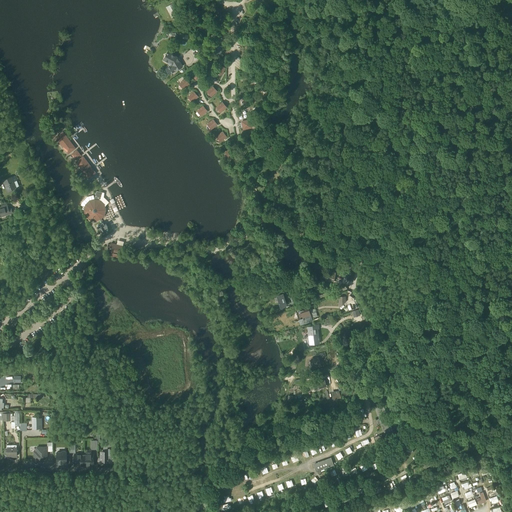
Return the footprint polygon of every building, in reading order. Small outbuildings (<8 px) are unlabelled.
[(170,5),(176,15),(179,14),(178,13),(184,10),(178,0),(170,5)] [(188,15),(191,21),(197,17),(193,12),(188,15)] [(182,65),(179,60),(177,57),(177,56),(167,51),(163,58),(164,58),(169,61),(169,62),(169,63),(170,64),(172,64),(169,66),(167,67),(170,72),(182,65)] [(205,65),(209,68),(213,61),(208,58),(205,65)] [(216,71),(221,74),(225,67),(220,64),(216,71)] [(192,75),(196,79),(202,74),(198,70),(192,75)] [(179,83),(183,87),(189,82),(185,78),(179,83)] [(207,91),(211,95),(217,90),(213,86),(207,91)] [(188,96),(192,100),(198,95),(194,91),(188,96)] [(216,106),(220,111),(226,106),(222,102),(216,106)] [(197,110),(201,114),(207,110),(203,105),(197,110)] [(207,123),(211,128),(217,123),(213,119),(207,123)] [(243,129),(244,128),(243,122),(250,120),(249,119),(242,121),(243,129)] [(251,127),(250,120),(243,122),(244,128),(251,127)] [(217,136),(220,140),(226,135),(223,131),(217,136)] [(56,137),(68,153),(75,148),(63,132),(56,137)] [(226,151),(229,156),(235,152),(232,147),(226,151)] [(72,154),(75,159),(80,155),(77,150),(72,154)] [(76,162),(88,178),(95,173),(83,157),(76,162)] [(3,180),(8,191),(15,187),(13,182),(11,177),(3,180)] [(95,220),(100,219),(104,215),(105,210),(105,209),(104,204),(100,201),(100,199),(101,199),(102,192),(96,191),(95,198),(95,199),(89,201),(86,205),(84,210),(86,215),(90,219),(95,220)] [(108,219),(114,217),(111,205),(105,207),(108,219)] [(0,208),(0,216),(1,216),(12,213),(11,209),(8,210),(7,206),(0,208)] [(106,232),(106,231),(107,231),(108,231),(108,230),(108,229),(107,229),(106,229),(106,228),(107,227),(106,224),(104,225),(102,222),(101,223),(101,224),(99,225),(98,225),(97,225),(97,226),(97,227),(98,227),(98,228),(99,227),(101,232),(100,233),(101,235),(106,232)] [(112,256),(120,258),(122,246),(111,243),(110,247),(112,248),(110,253),(113,253),(112,256)] [(325,279),(333,281),(335,273),(330,271),(329,274),(326,274),(325,279)] [(282,294),(277,296),(281,307),(286,305),(282,294)] [(300,319),(301,323),(312,320),(310,313),(311,313),(310,309),(309,309),(308,307),(299,309),(300,310),(303,318),(300,319)] [(311,333),(312,343),(320,342),(318,328),(308,329),(309,334),(311,333)] [(311,362),(312,366),(320,364),(320,363),(321,362),(320,357),(312,360),(313,362),(311,362)] [(316,386),(316,388),(326,385),(326,383),(325,383),(324,380),(314,382),(315,386),(316,386)] [(384,435),(385,439),(390,437),(394,436),(393,434),(395,433),(394,430),(392,430),(383,406),(376,408),(380,419),(377,420),(379,424),(381,424),(385,434),(384,435)] [(20,425),(20,410),(15,410),(15,421),(11,421),(11,428),(15,428),(15,425),(20,425)] [(34,452),(34,461),(41,461),(42,460),(42,459),(44,457),(45,458),(47,455),(47,447),(37,447),(37,451),(35,452),(34,452)] [(11,456),(16,456),(16,448),(11,448),(7,448),(7,451),(7,455),(7,456),(11,456)] [(56,452),(57,463),(66,463),(66,455),(66,452),(65,451),(62,451),(61,452),(56,452)] [(334,455),(336,460),(343,457),(341,452),(334,455)] [(75,465),(84,465),(84,454),(75,454),(75,465)] [(93,454),(84,454),(84,465),(93,465),(93,454)] [(319,470),(328,466),(326,460),(323,461),(323,460),(318,462),(314,464),(316,471),(317,470),(318,472),(320,471),(319,470)] [(439,496),(446,493),(443,487),(437,490),(439,496)] [(479,506),(487,503),(484,493),(480,495),(481,499),(477,501),(479,506)] [(476,501),(468,503),(469,509),(477,507),(476,501)]
